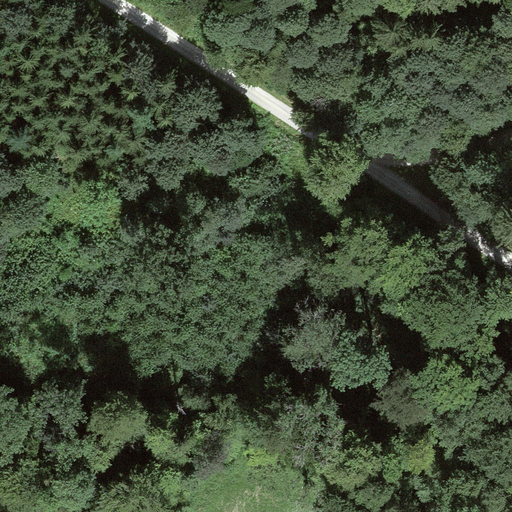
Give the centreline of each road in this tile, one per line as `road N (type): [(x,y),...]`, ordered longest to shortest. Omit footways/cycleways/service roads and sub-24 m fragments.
road 1 (track): [(115,0),(511,262)]
road 2 (track): [(346,153),(469,152),(511,131)]
